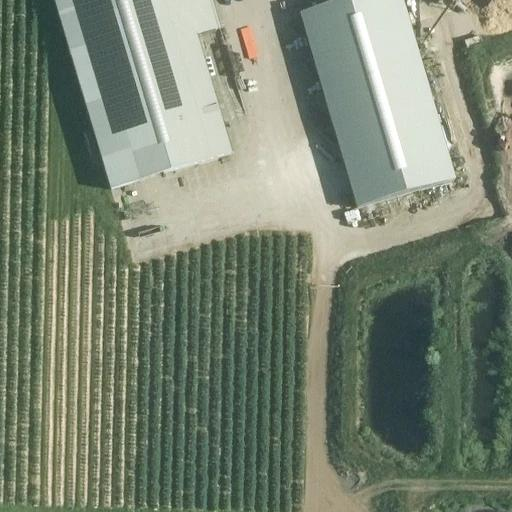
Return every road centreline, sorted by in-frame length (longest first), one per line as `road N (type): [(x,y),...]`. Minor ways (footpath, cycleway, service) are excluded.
road 1 (track): [(347,501),(412,489),(511,494)]
road 2 (track): [(320,358),(316,511)]
